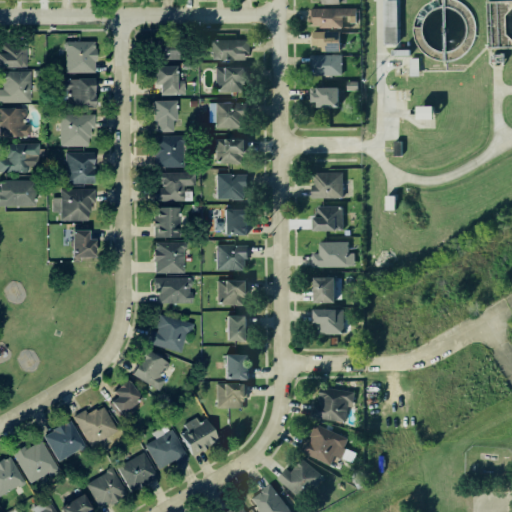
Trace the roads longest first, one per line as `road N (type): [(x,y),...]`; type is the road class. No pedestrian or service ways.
road 1 (residential): [(275,0),(284,411),(258,454),(166,511)]
road 2 (residential): [(105,363),(122,341),(131,305),(129,16)]
road 3 (residential): [(0,16),(276,14)]
road 4 (residential): [(286,364),(419,361),(511,308)]
road 5 (residential): [(0,428),(105,363)]
